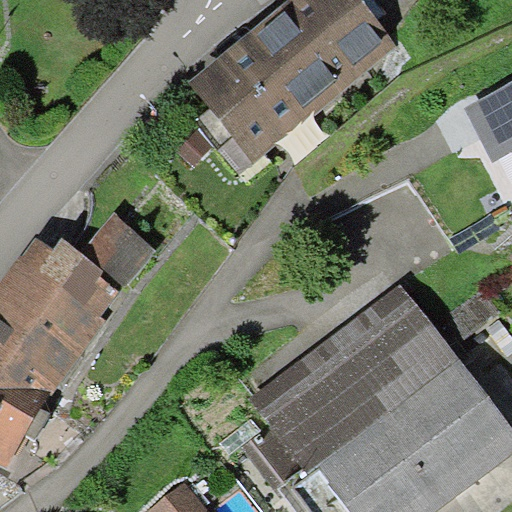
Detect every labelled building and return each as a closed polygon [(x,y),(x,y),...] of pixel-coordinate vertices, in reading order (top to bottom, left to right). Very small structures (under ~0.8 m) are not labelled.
[(394,48),(353,0),(299,0),(195,87),(256,164),(394,48)] [(511,91),(471,113),(495,159),(511,150),(511,91)] [(116,217),(82,256),(127,287),(156,253),(116,217)] [(53,256),(38,246),(0,303),(0,471),(4,475),(127,287),(82,256),(62,243),(53,256)] [(511,428),(404,287),(252,402),(272,428),(243,450),(289,511),(451,511),(511,466),(511,428)] [(201,511),(180,487),(149,511),(201,511)]
